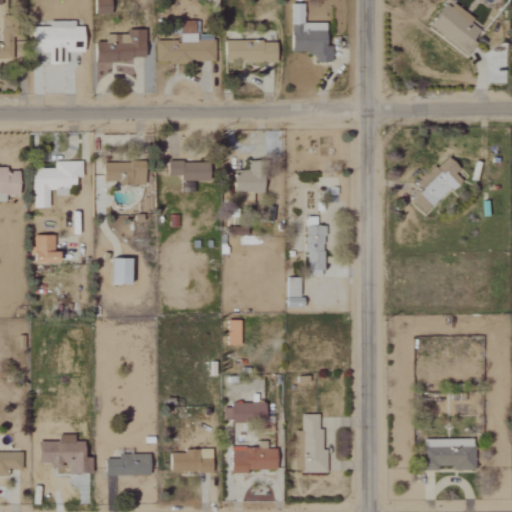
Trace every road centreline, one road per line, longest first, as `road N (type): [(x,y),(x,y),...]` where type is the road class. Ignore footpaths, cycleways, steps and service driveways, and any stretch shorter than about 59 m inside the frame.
road 1 (residential): [(0,114),(511,110)]
road 2 (tertiary): [(372,511),(368,0)]
